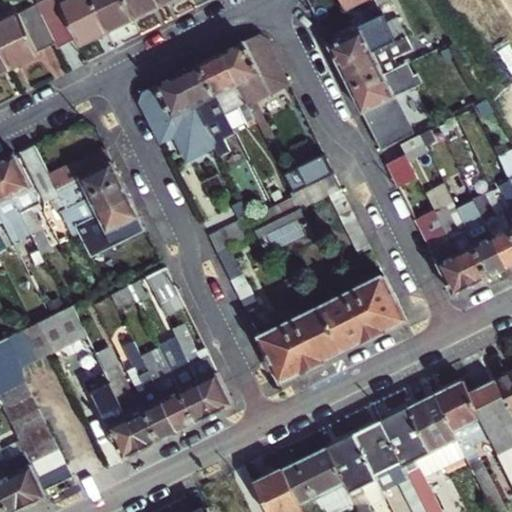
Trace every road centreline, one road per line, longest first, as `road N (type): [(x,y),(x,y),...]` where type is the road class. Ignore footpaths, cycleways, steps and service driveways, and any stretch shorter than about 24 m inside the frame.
road 1 (residential): [(452,331),(265,0)]
road 2 (residential): [(107,77),(262,424)]
road 3 (residential): [(262,424),(452,331)]
road 4 (residential): [(85,511),(262,424)]
road 5 (residential): [(260,0),(107,77)]
